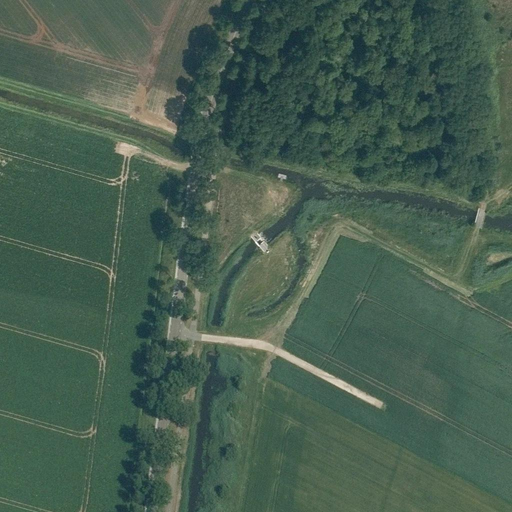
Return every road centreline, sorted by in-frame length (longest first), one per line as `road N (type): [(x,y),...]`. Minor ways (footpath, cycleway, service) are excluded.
road 1 (secondary): [(152,511),(202,123),(248,0)]
road 2 (track): [(482,207),(216,150)]
road 3 (track): [(379,406),(266,347),(173,334)]
